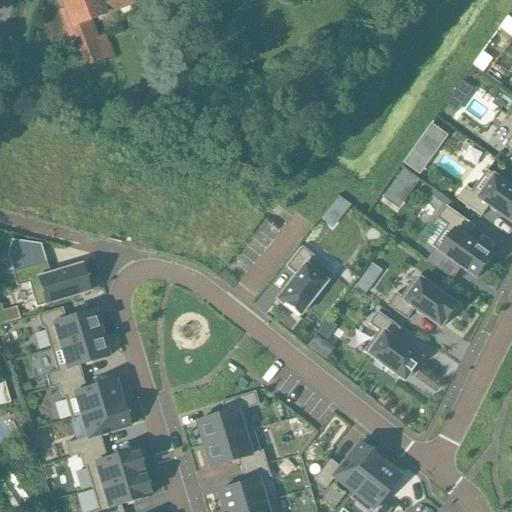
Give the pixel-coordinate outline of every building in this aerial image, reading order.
[(65,20),(67,27),(73,25),(73,26),(90,20),(90,21),(137,3),(135,0),(62,0),(69,18),(65,20)] [(67,27),(83,66),(111,56),(104,37),(97,39),(90,21),(90,20),(73,26),(73,25),(67,27)] [(450,98),(446,105),(457,112),(473,89),(462,81),(450,98)] [(511,185),(507,182),(505,185),(487,172),(483,178),(472,192),(466,188),(457,200),(482,218),(489,207),(497,212),(511,223),(511,185)] [(336,197),(320,220),(332,228),(348,205),(336,197)] [(475,227),(446,207),(438,219),(448,226),(433,247),(477,279),(493,257),(474,243),(467,238),(475,227)] [(279,303),(300,320),(334,277),(314,261),(316,259),(304,249),(288,269),(299,277),(279,303)] [(48,263),(15,273),(19,288),(31,284),(38,309),(91,293),(83,267),(52,276),(48,263)] [(365,291),(379,269),(370,263),(355,286),(365,291)] [(420,279),(405,300),(399,295),(390,308),(410,322),(418,311),(445,330),(461,308),(420,279)] [(0,323),(19,319),(13,301),(0,304),(0,323)] [(53,350),(103,334),(97,313),(68,321),(64,310),(40,317),(44,330),(47,329),(53,350)] [(422,362),(395,343),(403,332),(379,314),(370,327),(380,334),(365,355),(406,384),(422,362)] [(60,385),(84,378),(81,367),(110,359),(109,353),(112,352),(108,340),(105,341),(103,336),(103,334),(53,350),(53,351),(59,372),(47,376),(51,390),(61,387),(60,385)] [(0,407),(10,404),(4,383),(6,383),(0,369),(0,407)] [(85,380),(84,378),(60,385),(61,387),(64,400),(67,399),(74,422),(83,419),(82,417),(124,404),(117,383),(88,391),(85,380)] [(224,415),(196,423),(202,446),(203,446),(248,433),(248,432),(242,411),(258,406),(254,393),(221,403),(224,415)] [(81,455),(105,448),(102,437),(131,429),(124,406),(124,404),(82,417),(83,419),(89,439),(68,445),(72,459),(81,456),(81,455)] [(248,433),(203,446),(209,469),(238,461),(242,472),(266,465),(262,452),(259,452),(252,430),(248,432),(248,433)] [(360,447),(341,470),(332,463),(316,482),(327,491),(335,481),(352,495),(379,461),(360,447)] [(94,489),(144,474),(138,453),(108,461),(105,449),(105,448),(81,455),(81,456),(85,470),(88,469),(94,489)] [(379,461),(352,495),(353,496),(350,500),(365,511),(392,511),(393,511),(383,503),(402,479),(380,462),(379,461)] [(245,485),(216,493),(221,511),(236,511),(264,504),(264,503),(258,482),(270,479),(266,465),(242,472),(245,485)] [(123,511),(122,507),(151,498),(145,475),(144,474),(94,489),(94,490),(100,511),(99,511),(123,511)] [(10,487),(15,506),(28,503),(23,483),(10,487)] [(264,504),(236,511),(276,511),(273,500),(264,503),(264,504)]
